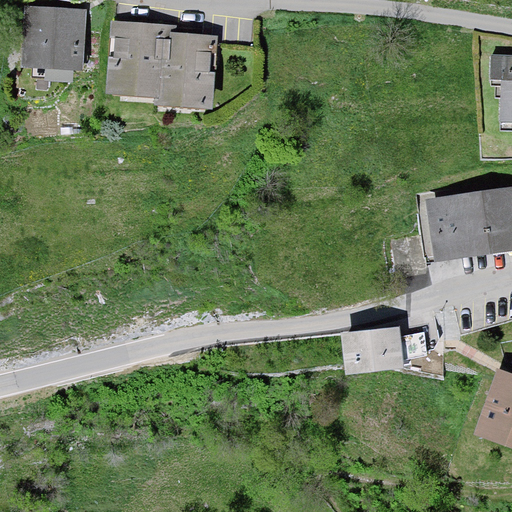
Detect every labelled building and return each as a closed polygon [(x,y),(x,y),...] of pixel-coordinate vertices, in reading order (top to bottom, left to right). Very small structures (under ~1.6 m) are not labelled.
[(78,18),(26,15),(23,67),(75,70),(78,18)] [(212,39),(160,36),(161,28),(113,25),(109,87),(157,90),(156,105),(207,109),(212,39)] [(511,61),(497,61),(495,128),(511,128),(511,61)] [(511,195),(427,208),(435,264),(511,252),(511,195)] [(388,338),(339,345),(345,381),(393,374),(388,338)] [(511,386),(498,382),(478,438),(511,449),(511,386)]
